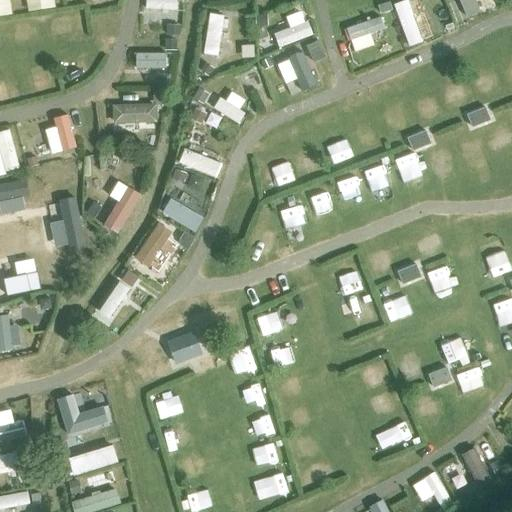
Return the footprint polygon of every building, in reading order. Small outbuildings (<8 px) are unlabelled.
[(0,0),(0,14),(13,13),(11,0),(0,0)] [(28,0),(30,10),(56,5),(55,0),(28,0)] [(412,44),(426,39),(411,0),(401,0),(396,2),(412,44)] [(477,0),(460,0),(468,17),(482,11),(477,0)] [(389,3),(378,6),(380,14),(391,11),(389,3)] [(65,33),(87,32),(85,9),(63,11),(65,33)] [(276,30),(279,44),(312,36),(306,10),(288,14),(291,27),(276,30)] [(222,54),(224,13),(210,12),(207,53),(222,54)] [(47,14),(48,35),(63,33),(62,13),(47,14)] [(266,16),(255,16),(256,26),(267,26),(266,16)] [(373,21),(349,29),(356,50),(380,42),(373,21)] [(167,25),(167,35),(179,36),(179,26),(167,25)] [(176,41),(165,41),(165,51),(176,51),(176,41)] [(318,42),(306,47),(313,63),(325,58),(318,42)] [(290,55),(304,89),(320,82),(305,49),(290,55)] [(136,66),(168,68),(168,52),(137,51),(136,66)] [(206,64),(200,71),(207,76),(213,69),(206,64)] [(41,70),(48,89),(57,86),(51,67),(41,70)] [(0,90),(0,92),(18,86),(13,70),(0,73),(0,90)] [(26,96),(45,93),(41,70),(22,73),(26,96)] [(475,78),(484,99),(499,93),(490,72),(475,78)] [(464,83),(450,87),(455,104),(469,100),(464,83)] [(418,107),(436,102),(430,84),(412,89),(418,107)] [(199,90),(193,99),(203,105),(209,95),(199,90)] [(167,91),(152,91),(152,101),(167,101),(167,91)] [(228,100),(220,96),(214,107),(242,122),(248,111),(241,108),(246,98),(232,91),(228,100)] [(158,101),(113,102),(113,129),(158,128),(158,101)] [(388,113),(396,131),(412,125),(405,106),(388,113)] [(196,109),(191,120),(200,125),(206,114),(196,109)] [(486,109),(467,116),(471,128),(490,120),(486,109)] [(54,116),(57,125),(46,128),(53,153),(79,146),(69,112),(54,116)] [(503,160),(511,156),(511,129),(511,127),(492,135),(503,160)] [(425,133),(407,140),(411,151),(430,144),(425,133)] [(217,177),(223,163),(185,147),(179,161),(217,177)] [(401,158),(408,180),(425,174),(417,153),(401,158)] [(454,153),(432,158),(439,184),(460,179),(454,153)] [(36,158),(27,160),(29,168),(38,166),(36,158)] [(176,171),(173,180),(183,183),(186,174),(176,171)] [(119,179),(111,194),(119,199),(106,224),(120,232),(143,192),(119,179)] [(324,188),(307,192),(313,219),(330,215),(324,188)] [(169,198),(162,214),(199,229),(206,213),(169,198)] [(296,198),(277,204),(286,233),(306,227),(296,198)] [(93,203),(86,214),(92,218),(100,207),(93,203)] [(157,220),(137,259),(153,266),(172,228),(157,220)] [(253,240),(270,245),(274,231),(257,226),(253,240)] [(412,256),(429,250),(423,235),(407,241),(412,256)] [(391,249),(371,256),(377,275),(398,268),(391,249)] [(0,261),(0,276),(1,282),(14,279),(17,291),(33,288),(27,256),(0,261)] [(330,269),(337,290),(358,283),(351,263),(330,269)] [(416,266),(398,273),(402,284),(421,277),(416,266)] [(128,271),(121,281),(130,288),(138,278),(128,271)] [(389,309),(406,305),(400,283),(384,287),(389,309)] [(511,298),(496,304),(502,320),(511,316),(511,298)] [(49,299),(39,300),(41,310),(50,309),(49,299)] [(344,306),(351,325),(369,318),(363,299),(344,306)] [(10,312),(0,313),(0,350),(15,348),(10,312)] [(264,335),(281,332),(278,315),(261,318),(264,335)] [(201,354),(193,334),(167,344),(175,364),(201,354)] [(401,360),(406,377),(423,371),(418,355),(401,360)] [(374,366),(354,370),(359,389),(379,384),(374,366)] [(433,388),(452,381),(447,369),(429,376),(433,388)] [(468,395),(485,390),(479,373),(462,379),(468,395)] [(422,418),(439,412),(431,391),(415,397),(422,418)] [(57,397),(68,434),(110,421),(104,403),(80,411),(75,392),(57,397)] [(11,418),(0,421),(0,443),(17,439),(11,418)] [(398,423),(381,429),(386,443),(403,436),(398,423)] [(57,445),(54,446),(58,457),(69,454),(66,442),(57,445)] [(464,451),(476,485),(492,480),(480,446),(464,451)] [(0,470),(8,469),(13,489),(25,486),(19,463),(27,461),(23,447),(0,453),(0,470)] [(497,461),(489,466),(496,478),(504,474),(497,461)] [(322,462),(303,467),(309,488),(328,483),(322,462)] [(444,509),(455,503),(436,470),(413,484),(423,500),(435,493),(444,509)] [(268,478),(274,499),(291,494),(286,473),(268,478)] [(78,481),(69,483),(72,495),(81,493),(78,481)] [(71,500),(75,511),(89,511),(122,502),(117,486),(71,500)] [(0,509),(32,503),(29,489),(0,495),(0,509)] [(40,494),(31,496),(33,504),(41,502),(40,494)]
